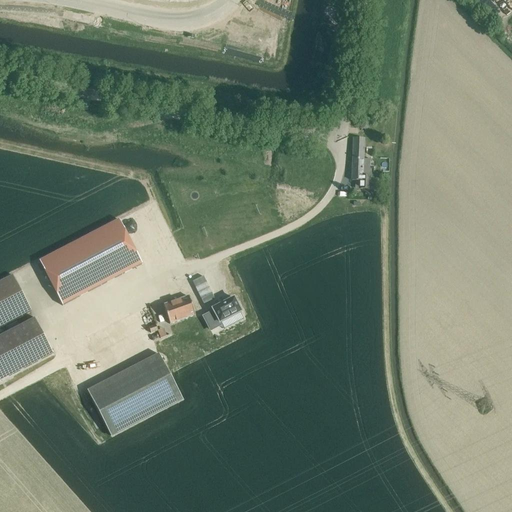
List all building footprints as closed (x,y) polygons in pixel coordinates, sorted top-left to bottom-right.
[(370,160),(363,159),(364,139),(353,138),(352,160),(370,160)] [(373,143),(373,155),(381,155),(381,143),(373,143)] [(370,189),(371,177),(371,169),(375,169),(375,161),(370,160),(352,160),(351,181),(359,181),(358,189),(370,189)] [(119,220),(39,261),(48,278),(62,306),(142,264),(141,263),(134,250),(119,220)] [(12,275),(0,281),(0,326),(31,311),(12,275)] [(157,283),(73,317),(80,335),(168,300),(162,284),(158,286),(157,283)] [(170,323),(194,315),(188,297),(164,306),(170,323)] [(212,313),(201,317),(206,331),(218,326),(218,325),(239,316),(233,301),(225,305),(219,307),(211,311),(212,313)] [(0,380),(52,353),(34,318),(0,335),(0,380)] [(151,333),(158,331),(155,325),(149,327),(151,333)] [(171,325),(165,327),(167,335),(174,333),(171,325)] [(111,438),(183,400),(158,354),(87,391),(111,438)] [(2,402),(7,413),(77,380),(72,369),(2,402)] [(20,438),(71,417),(66,404),(55,409),(53,402),(45,405),(46,407),(12,420),(20,438)] [(92,408),(21,440),(26,451),(32,448),(35,455),(92,429),(88,419),(96,416),(92,408)] [(101,428),(31,459),(37,471),(107,440),(101,428)]
